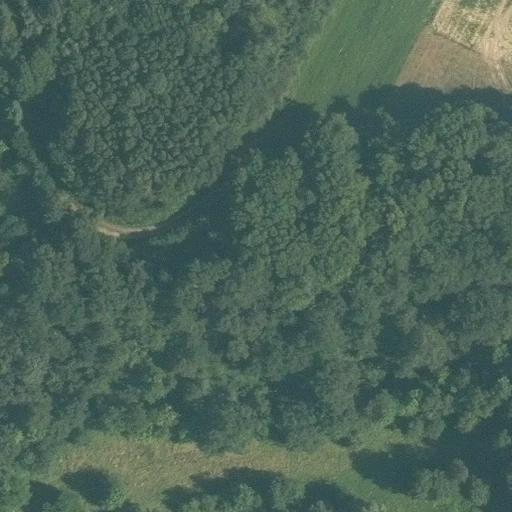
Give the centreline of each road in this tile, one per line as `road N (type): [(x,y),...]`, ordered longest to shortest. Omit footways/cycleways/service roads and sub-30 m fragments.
road 1 (track): [(240,178),(151,225),(112,229),(74,207),(0,67)]
road 2 (track): [(511,118),(422,124),(279,157),(240,178)]
